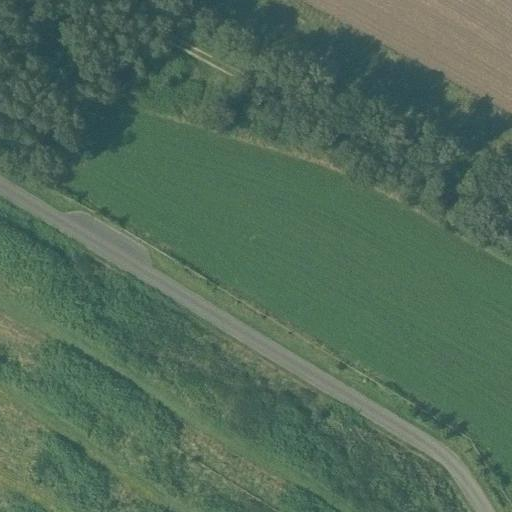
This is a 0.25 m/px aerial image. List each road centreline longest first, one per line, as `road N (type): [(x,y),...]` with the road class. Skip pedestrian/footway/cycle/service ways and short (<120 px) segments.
road 1 (track): [(511,221),(85,0)]
road 2 (track): [(0,307),(341,511)]
road 3 (track): [(0,395),(176,511)]
